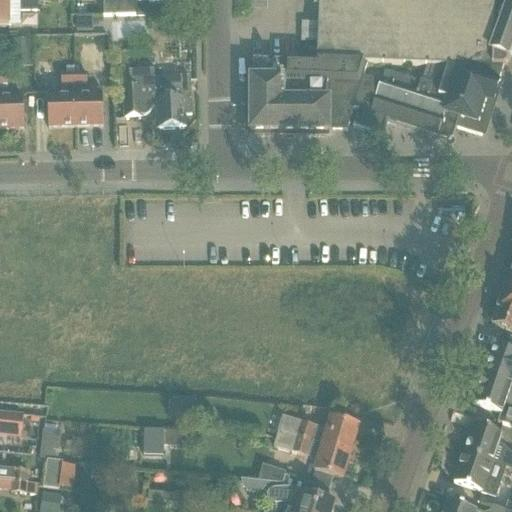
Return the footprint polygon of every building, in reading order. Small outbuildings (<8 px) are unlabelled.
[(511,0),(318,0),(318,24),(301,24),(300,44),(317,44),(317,64),(366,65),(373,66),(406,67),(426,68),(446,68),(503,70),(504,71),(507,63),(508,63),(511,52),(511,0)] [(19,4),(19,14),(37,14),(37,2),(19,2),(19,4)] [(130,2),(102,2),(103,18),(131,18),(131,5),(130,2)] [(77,21),(77,33),(91,33),(92,21),(77,21)] [(88,43),(53,44),(54,55),(88,54),(88,43)] [(27,45),(0,45),(0,56),(27,56),(27,45)] [(316,62),(317,50),(305,50),(304,62),(316,62)] [(249,81),(249,135),(329,135),(329,131),(347,131),(352,112),(358,112),(368,81),(362,79),(366,65),(317,64),(252,61),(251,80),(249,80),(249,81)] [(403,78),(388,124),(445,142),(447,143),(453,140),(455,130),(459,119),(458,119),(459,114),(445,109),(446,106),(435,103),(446,68),(426,68),(421,84),(403,78)] [(481,138),(497,87),(503,70),(446,68),(435,103),(446,106),(445,109),(459,114),(458,119),(459,119),(455,130),(481,138)] [(130,91),(124,91),(126,121),(140,121),(140,117),(142,117),(146,117),(154,109),(153,106),(155,106),(157,106),(158,132),(183,131),(183,117),(185,117),(191,117),(189,79),(153,81),(153,73),(129,74),(130,91)] [(358,112),(352,130),(359,131),(365,133),(368,134),(371,135),(371,136),(383,140),(387,127),(388,124),(403,78),(391,75),(387,87),(368,81),(358,112)] [(103,79),(0,81),(0,124),(18,124),(18,131),(30,131),(30,124),(48,123),(48,130),(61,130),(61,123),(79,123),(79,130),(91,130),(91,123),(104,122),(103,79)] [(49,216),(48,256),(108,257),(109,217),(49,216)] [(0,255),(32,254),(30,219),(0,219),(0,255)] [(391,341),(405,293),(333,272),(317,326),(353,336),(355,330),(391,341)] [(510,274),(501,301),(511,304),(511,272),(510,274)] [(511,304),(501,301),(491,327),(511,334),(511,304)] [(309,365),(340,373),(334,397),(368,405),(379,362),(314,345),(309,365)] [(511,355),(493,348),(483,378),(511,387),(511,355)] [(483,378),(473,407),(492,413),(500,416),(497,425),(511,429),(511,387),(483,378)] [(171,400),(168,420),(192,423),(195,403),(171,400)] [(0,439),(20,441),(23,418),(0,415),(0,439)] [(278,434),(350,456),(358,430),(330,421),(327,432),(282,419),(278,434)] [(511,457),(510,457),(500,448),(498,447),(502,437),(474,427),(463,456),(491,466),(511,473),(511,457)] [(57,463),(61,435),(42,433),(39,460),(57,463)] [(144,447),(143,458),(163,459),(163,448),(162,448),(163,433),(144,433),(144,447)] [(347,467),(350,456),(278,434),(273,449),(317,463),(314,474),(342,483),(343,479),(348,481),(352,468),(347,467)] [(463,456),(453,485),(472,492),(481,495),(481,496),(495,501),(505,471),(491,466),(463,456)] [(57,492),(61,464),(47,463),(43,490),(57,492)] [(0,483),(10,484),(26,486),(27,477),(27,476),(13,474),(13,472),(0,470),(0,483)] [(267,485),(264,490),(271,493),(270,493),(269,495),(268,496),(268,497),(268,499),(268,500),(268,501),(269,503),(270,504),(271,504),(272,505),(274,505),(275,505),(275,511),(332,511),(335,505),(312,499),(315,488),(320,490),(320,489),(284,477),(281,487),(267,485)] [(36,487),(26,486),(10,484),(9,495),(35,498),(36,487)] [(174,493),(172,505),(190,507),(191,495),(174,493)] [(58,511),(60,499),(41,496),(39,511),(58,511)]
